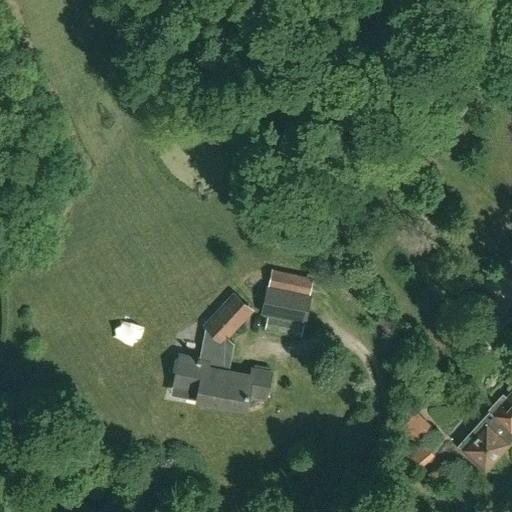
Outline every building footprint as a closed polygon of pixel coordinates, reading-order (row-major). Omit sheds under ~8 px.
[(297,252),(310,237),(296,226),(283,240),(297,252)] [(272,269),(269,286),(267,286),(261,315),(268,316),(265,328),(301,336),(304,323),(306,324),(311,295),(310,295),(313,278),(272,269)] [(272,373),(252,369),(251,375),(223,370),(229,344),(223,339),(249,312),(233,297),(206,325),(214,332),(208,359),(180,354),(174,386),(185,388),(184,398),(245,409),(248,394),(267,397),(272,373)] [(511,313),(487,336),(507,357),(511,352),(511,313)] [(485,412),(489,415),(465,440),(488,462),(508,442),(506,440),(511,432),(511,389),(506,397),(502,393),(485,412)] [(427,431),(412,417),(398,430),(412,444),(427,431)]
